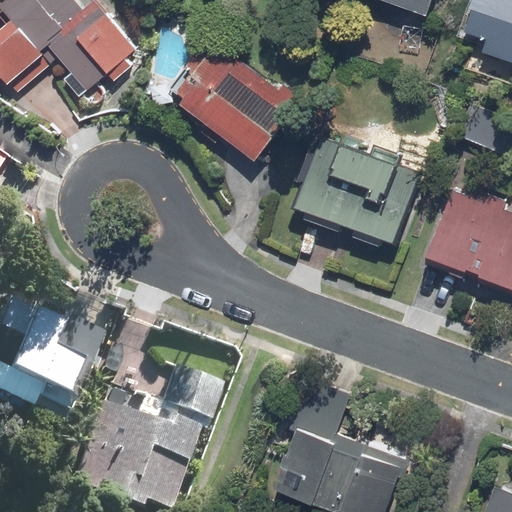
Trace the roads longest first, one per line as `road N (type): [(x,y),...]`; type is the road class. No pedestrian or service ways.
road 1 (residential): [(223,286),(96,247),(86,237),(79,207),(87,179),(114,159),(131,159),(161,175),(203,258)]
road 2 (residential): [(223,286),(511,393)]
